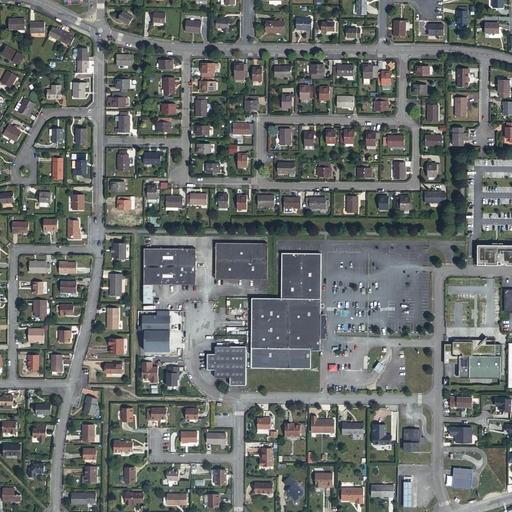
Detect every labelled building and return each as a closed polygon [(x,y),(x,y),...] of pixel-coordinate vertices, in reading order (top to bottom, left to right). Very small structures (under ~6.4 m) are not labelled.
[(364,0),(356,0),(356,14),(364,14),(364,0)] [(132,17),(121,10),(116,18),(128,25),(132,17)] [(466,28),(466,12),(458,12),(456,12),(456,28),(456,32),(465,32),(465,28),(466,28)] [(164,15),(153,15),(153,25),(164,25),(164,15)] [(24,19),(9,19),(9,28),(24,29),(24,19)] [(309,19),(295,19),(295,30),(309,30),(309,19)] [(229,33),(229,20),(216,20),(216,21),(212,21),(212,28),(216,28),(216,29),(221,29),(221,28),(224,28),(224,32),(229,33)] [(403,21),(393,21),(393,37),(403,37),(403,21)] [(45,22),(31,22),(30,33),(45,33),(45,32),(45,25),(45,22)] [(201,22),(186,22),(186,33),(201,33),(201,22)] [(283,22),(266,22),(265,32),(274,32),(275,33),(283,34),(283,22)] [(332,22),(320,22),(320,31),(332,31),(332,22)] [(498,33),(498,23),(483,22),(483,33),(498,33)] [(442,36),(442,25),(428,25),(428,36),(442,36)] [(56,28),(52,26),(47,34),(58,40),(63,32),(56,28)] [(345,28),(345,38),(358,38),(359,29),(355,29),(354,28),(345,28)] [(63,32),(58,40),(69,45),(73,37),(69,35),(63,32)] [(0,53),(9,58),(13,51),(1,45),(0,46),(0,53)] [(78,55),(78,59),(88,59),(88,51),(87,46),(78,47),(78,48),(75,48),(74,49),(74,54),(75,55),(78,55)] [(14,49),(13,51),(9,58),(9,59),(16,63),(21,53),(14,49)] [(132,53),(116,53),(116,64),(132,65),(132,53)] [(78,71),(88,71),(88,66),(88,59),(78,59),(78,71)] [(171,60),(157,60),(157,69),(171,69),(171,60)] [(213,63),(199,63),(199,72),(200,72),(212,73),(213,73),(213,63)] [(241,63),(232,63),(232,79),(241,79),(241,76),(246,76),(246,71),(244,71),(241,71),(241,64),(241,63)] [(322,65),(309,64),(310,75),(322,75),(322,65)] [(336,65),(336,66),(335,75),(351,75),(351,65),(336,65)] [(426,65),(414,65),(413,74),(426,74),(426,65)] [(259,79),(259,66),(250,66),(250,80),(259,80),(259,79)] [(370,66),(361,66),(361,85),(367,85),(367,80),(370,80),(370,79),(370,66)] [(288,68),(273,68),(273,78),(289,78),(288,68)] [(468,68),(457,68),(457,86),(467,86),(467,72),(468,72),(468,68)] [(390,70),(381,70),(381,71),(381,84),(389,84),(390,70)] [(16,77),(7,72),(1,83),(10,88),(16,77)] [(129,77),(116,77),(116,86),(129,87),(129,77)] [(173,77),(163,77),(163,94),(173,94),(173,77)] [(508,79),(497,79),(497,91),(498,91),(498,96),(508,96),(508,79)] [(87,81),(76,81),(76,96),(87,96),(87,81)] [(212,82),(198,82),(198,91),(212,91),(212,82)] [(60,98),(60,84),(51,85),(51,88),(47,89),(47,98),(60,98)] [(425,84),(411,84),(411,93),(425,93),(425,84)] [(308,86),(298,85),(298,100),(308,100),(308,86)] [(326,88),(317,88),(317,101),(326,101),(326,88)] [(255,109),(255,95),(242,95),(242,109),(255,109)] [(287,96),(278,95),(278,108),(287,108),(287,96)] [(125,96),(112,96),(112,104),(125,104),(125,96)] [(466,97),(455,96),(455,115),(465,115),(465,101),(466,101),(466,97)] [(351,97),(335,97),(335,108),(351,108),(351,97)] [(36,104),(26,99),(19,113),(31,119),(33,115),(30,114),(33,109),(36,104)] [(196,101),(194,100),(194,116),(205,116),(205,101),(204,101),(196,101)] [(511,100),(501,100),(501,104),(502,104),(502,114),(511,114),(511,107),(511,102),(511,100)] [(385,101),(374,101),(373,101),(373,110),(386,111),(386,101),(385,101)] [(174,103),(161,103),(161,112),(174,112),(174,103)] [(434,105),(424,105),(424,121),(434,121),(434,105)] [(128,130),(128,114),(118,114),(118,130),(128,130)] [(168,122),(156,121),(156,130),(168,131),(168,122)] [(247,134),(247,124),(231,123),(231,138),(235,138),(235,134),(247,134)] [(23,133),(9,126),(4,136),(17,143),(23,133)] [(207,126),(194,126),(194,134),(207,134),(207,126)] [(452,136),(467,136),(468,132),(463,132),(461,132),(461,130),(463,130),(463,126),(452,126),(452,136)] [(63,128),(52,129),(52,143),(63,143),(63,128)] [(87,128),(77,128),(77,143),(87,143),(87,128)] [(345,131),(345,132),(345,144),(353,145),(353,131),(345,131)] [(289,132),(278,132),(278,148),(289,148),(289,132)] [(333,132),(324,132),(324,144),(333,144),(333,132)] [(313,134),(304,134),(304,150),(313,150),(313,134)] [(373,134),(363,134),(363,146),(373,146),(373,134)] [(438,135),(423,135),(423,146),(438,146),(438,135)] [(467,139),(467,136),(452,136),(452,145),(462,145),(462,141),(461,141),(461,139),(462,139),(467,139)] [(401,138),(385,138),(385,148),(401,148),(401,138)] [(208,145),(196,144),(196,153),(208,153),(208,145)] [(159,153),(143,153),(143,164),(159,164),(159,153)] [(127,154),(119,154),(118,154),(118,171),(128,171),(128,154),(127,154)] [(245,155),(235,155),(235,168),(245,168),(245,155)] [(62,159),(53,159),(53,180),(63,179),(62,159)] [(86,160),(77,160),(77,175),(86,175),(86,160)] [(293,162),(277,162),(277,172),(293,172),(293,162)] [(403,162),(392,162),(392,177),(402,177),(403,162)] [(219,163),(205,163),(205,172),(212,172),(212,174),(216,174),(216,172),(219,172),(219,163)] [(434,174),(434,164),(434,163),(425,163),(425,176),(434,176),(434,174)] [(316,167),(315,167),(315,176),(329,176),(329,167),(316,167)] [(369,177),(369,168),(355,167),(355,177),(369,177)] [(125,183),(112,183),(112,192),(125,192),(125,183)] [(156,199),(157,186),(148,186),(148,199),(156,199)] [(438,201),(437,192),(422,191),(422,202),(437,202),(438,201)] [(50,203),(50,193),(39,193),(39,203),(39,206),(40,207),(47,207),(47,203),(50,203)] [(205,193),(191,193),(191,194),(191,202),(191,204),(205,204),(205,193)] [(225,194),(217,194),(216,207),(225,207),(225,194)] [(14,204),(13,195),(1,196),(2,205),(14,204)] [(84,195),(73,195),(73,211),(84,211),(84,195)] [(180,196),(165,196),(165,210),(173,210),(173,207),(177,207),(180,207),(180,196)] [(246,196),(237,196),(237,209),(246,209),(246,196)] [(273,196),(256,196),(256,207),(272,207),(273,196)] [(324,198),(309,199),(309,210),(324,210),(324,198)] [(357,198),(346,198),(345,213),(357,213),(357,198)] [(385,198),(377,198),(377,210),(385,210),(385,198)] [(398,199),(398,209),(398,210),(408,210),(408,198),(398,198),(398,199)] [(298,199),(283,199),(283,209),(298,209),(298,199)] [(134,201),(118,201),(119,211),(134,211),(134,201)] [(44,230),(49,230),(52,230),(53,231),(57,231),(57,220),(44,220),(44,230)] [(79,235),(79,221),(68,221),(68,240),(81,240),(81,235),(79,235)] [(29,233),(29,223),(13,223),(13,234),(18,234),(18,233),(29,233)] [(511,241),(477,242),(477,262),(501,262),(501,260),(506,260),(506,262),(511,261),(511,241)] [(265,243),(214,242),(214,279),(265,279),(265,243)] [(114,243),(114,248),(114,252),(114,259),(125,259),(125,243),(114,243)] [(195,248),(143,248),(143,304),(151,304),(151,296),(151,292),(151,285),(195,285),(195,248)] [(279,298),(319,298),(319,253),(280,253),(279,298)] [(46,264),(46,262),(30,262),(30,272),(36,272),(36,273),(46,273),(46,272),(50,272),(50,264),(46,264)] [(65,263),(65,262),(59,262),(60,274),(76,274),(76,263),(68,263),(65,263)] [(123,274),(109,274),(109,279),(110,279),(110,296),(121,296),(121,279),(123,279),(123,274)] [(44,282),(34,282),(34,294),(44,294),(44,282)] [(77,282),(61,282),(61,293),(77,294),(77,282)] [(318,315),(319,298),(279,298),(250,298),(249,368),(309,369),(309,351),(318,351),(318,336),(318,334),(323,334),(323,315),(318,315)] [(47,300),(34,300),(34,305),(36,305),(36,313),(36,317),(47,317),(47,300)] [(73,315),(73,305),(61,305),(61,316),(65,316),(65,315),(73,315)] [(118,307),(107,307),(107,328),(118,329),(118,307)] [(170,316),(143,315),(143,330),(145,330),(145,351),(170,351),(170,316)] [(44,341),(44,331),(29,331),(29,341),(44,341)] [(71,336),(72,336),(72,331),(60,331),(60,343),(71,343),(71,336)] [(123,338),(110,338),(110,344),(112,344),(112,353),(123,353),(123,338)] [(445,342),(445,362),(459,362),(459,377),(500,377),(500,372),(502,372),(502,343),(486,343),(486,338),(472,338),(472,339),(452,339),(452,342),(445,342)] [(246,384),(246,345),(215,345),(215,352),(207,352),(207,368),(214,368),(214,376),(230,376),(230,384),(246,384)] [(63,355),(53,355),(53,372),(63,372),(63,355)] [(39,356),(29,356),(29,371),(39,371),(39,356)] [(385,365),(379,361),(374,368),(380,372),(385,365)] [(116,363),(114,363),(106,363),(105,372),(122,372),(122,362),(116,362),(116,363)] [(152,362),(142,362),(142,377),(151,377),(151,382),(157,382),(157,368),(154,368),(154,367),(152,367),(152,362)] [(178,379),(178,367),(168,367),(168,373),(167,373),(167,385),(178,385),(178,379)] [(97,397),(87,395),(85,401),(86,401),(84,411),(94,414),(97,403),(95,403),(97,397)] [(8,397),(6,397),(0,397),(0,404),(14,405),(14,396),(8,396),(8,397)] [(473,397),(451,397),(450,406),(473,407),(473,397)] [(511,406),(511,398),(497,398),(497,404),(501,404),(501,405),(501,411),(511,411),(511,406)] [(51,404),(36,404),(36,414),(51,414),(51,404)] [(133,407),(122,407),(122,421),(133,421),(133,407)] [(156,417),(160,417),(166,418),(166,408),(152,407),(152,419),(156,419),(156,417)] [(198,408),(186,408),(186,418),(198,418),(198,408)] [(316,415),(311,415),(311,431),(334,431),(334,419),(316,418),(316,415)] [(265,417),(257,417),(257,427),(257,431),(267,432),(267,427),(270,427),(270,416),(265,416),(265,417)] [(347,421),(342,421),(342,431),(363,432),(363,422),(347,422),(347,421)] [(17,422),(4,422),(4,432),(11,432),(17,432),(17,422)] [(291,424),(291,422),(285,422),(285,434),(299,434),(300,423),(294,424),(291,424)] [(94,423),(83,424),(83,440),(94,440),(94,423)] [(373,423),(373,433),(374,433),(374,436),(373,436),(373,441),(375,441),(375,443),(376,444),(379,444),(380,443),(381,443),(381,442),(385,442),(387,443),(391,443),(391,433),(386,433),(386,423),(373,423)] [(46,437),(46,424),(37,424),(36,427),(34,428),(34,437),(40,437),(40,442),(45,442),(45,437),(46,437)] [(473,427),(450,426),(450,434),(456,434),(456,442),(472,442),(473,427)] [(418,442),(420,442),(419,436),(420,433),(415,429),(404,429),(404,450),(418,450),(418,442)] [(186,441),(188,441),(197,441),(197,431),(181,431),(181,442),(186,442),(186,441)] [(226,432),(207,432),(207,442),(226,443),(226,432)] [(128,441),(125,441),(120,441),(120,451),(132,451),(133,440),(128,441)] [(20,456),(20,445),(4,445),(4,455),(20,456)] [(272,447),(262,447),(262,458),(260,459),(259,464),(272,465),(272,458),(271,458),(272,447)] [(96,448),(84,448),(84,458),(96,458),(96,448)] [(44,473),(44,464),(34,464),(29,468),(29,477),(36,477),(36,474),(37,473),(44,473)] [(96,465),(86,465),(86,475),(86,482),(96,482),(96,465)] [(135,467),(125,467),(125,482),(135,482),(135,467)] [(472,469),(453,467),(452,486),(471,488),(472,469)] [(226,469),(215,469),(215,483),(226,483),(226,469)] [(178,470),(167,470),(167,479),(178,479),(178,470)] [(332,472),(315,472),(315,486),(321,486),(321,484),(332,484),(332,472)] [(288,486),(284,490),(288,493),(288,495),(291,495),(291,496),(294,499),(295,499),(299,495),(299,494),(302,490),(293,481),(294,480),(289,474),(282,481),(288,486)] [(272,482),(255,481),(255,491),(272,492),(272,482)] [(393,484),(371,484),(371,495),(388,495),(393,496),(393,484)] [(362,502),(362,487),(341,487),(341,499),(349,499),(349,501),(350,501),(355,501),(355,502),(362,502)] [(15,488),(4,488),(4,500),(21,500),(21,494),(15,494),(15,488)] [(143,501),(143,492),(133,492),(133,491),(125,491),(125,503),(131,503),(131,501),(143,501)] [(88,492),(72,492),(72,503),(88,503),(88,501),(96,501),(96,492),(88,492)] [(187,493),(167,493),(167,504),(187,504),(187,493)] [(218,506),(219,498),(220,498),(220,493),(209,493),(209,506),(218,506)]
